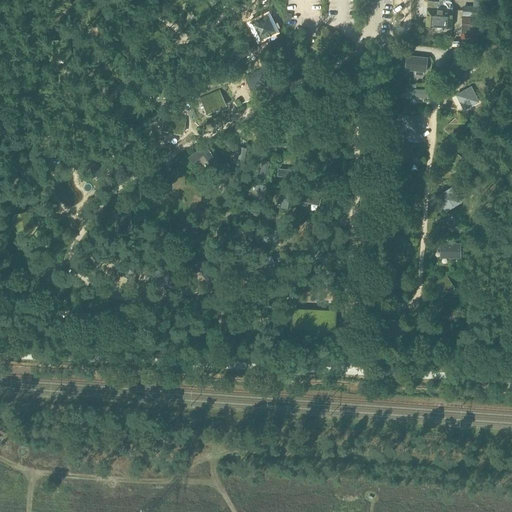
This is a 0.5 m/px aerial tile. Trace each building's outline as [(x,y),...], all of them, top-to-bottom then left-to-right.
[(69,0),(50,0),(52,7),(59,10),(66,8),(70,1),(69,0)] [(212,16),(204,0),(200,0),(191,5),(200,23),(212,16)] [(450,0),(439,0),(440,2),(428,1),(427,18),(425,18),(423,20),(423,22),(425,24),(426,25),(426,26),(435,26),(435,31),(443,31),(444,27),(452,27),(453,11),(450,10),(450,0)] [(94,7),(87,7),(81,12),(81,20),(86,25),(93,25),(99,21),(99,13),(94,7)] [(461,35),(461,38),(466,38),(478,39),(479,16),(463,15),(461,35)] [(279,32),(268,16),(251,26),(262,43),(279,32)] [(153,25),(142,34),(155,50),(166,40),(153,25)] [(340,35),(320,27),(312,48),(332,56),(340,35)] [(295,39),(291,43),(295,47),(299,44),(295,39)] [(230,43),(225,40),(218,41),(214,48),(215,55),(221,59),(228,58),(233,51),(232,46),(231,44),(230,43)] [(55,42),(51,47),(52,54),(57,58),(64,58),(69,52),(68,45),(63,41),(55,42)] [(280,65),(297,51),(291,45),(275,59),(280,65)] [(126,61),(112,46),(102,56),(115,71),(126,61)] [(473,64),(460,54),(450,68),(464,77),(473,64)] [(407,55),(405,70),(427,72),(428,57),(407,55)] [(156,77),(155,97),(170,97),(171,77),(156,77)] [(261,79),(241,79),(241,93),(261,93),(261,79)] [(38,99),(46,98),(50,92),(50,84),(44,80),(37,80),(32,86),(32,94),(38,99)] [(474,104),(479,102),(475,94),(471,87),(456,95),(462,106),(469,102),(471,106),(474,104)] [(410,89),(409,97),(428,98),(429,90),(410,89)] [(220,91),(201,99),(207,112),(225,103),(220,91)] [(116,106),(122,117),(137,109),(131,98),(116,106)] [(369,115),(374,122),(391,109),(386,103),(383,105),(381,103),(375,107),(377,109),(369,115)] [(310,113),(302,113),(304,135),(312,134),(311,124),(314,124),(314,117),(311,117),(310,113)] [(340,114),(332,114),(334,136),(342,135),(340,114)] [(166,115),(163,128),(183,132),(186,119),(166,115)] [(402,115),(401,132),(418,133),(419,117),(402,115)] [(455,118),(445,128),(455,139),(465,129),(455,118)] [(72,136),(84,138),(87,121),(75,119),(72,136)] [(277,119),(277,127),(299,126),(298,119),(291,119),(286,119),(277,119)] [(369,129),(368,136),(389,137),(389,130),(369,129)] [(138,141),(133,136),(119,153),(124,157),(128,152),(131,155),(135,150),(132,148),(138,141)] [(205,145),(188,157),(192,163),(204,155),(215,172),(215,171),(221,167),(211,153),(205,145)] [(411,146),(397,149),(399,163),(414,161),(411,146)] [(236,169),(243,171),(248,150),(241,148),(240,153),(236,152),(235,159),(238,160),(236,169)] [(452,150),(443,162),(455,171),(464,159),(452,150)] [(85,163),(96,180),(109,172),(106,168),(112,164),(104,151),(98,155),(97,154),(85,163)] [(367,151),(364,158),(382,168),(386,161),(367,151)] [(269,162),(262,161),(259,180),(267,181),(269,162)] [(324,164),(317,164),(317,179),(323,179),(323,181),(345,181),(344,172),(324,172),(324,164)] [(230,169),(235,176),(239,173),(236,169),(233,166),(230,169)] [(279,169),(278,176),(298,178),(299,171),(279,169)] [(386,186),(368,175),(364,181),(382,193),(386,186)] [(231,179),(224,180),(227,201),(234,201),(231,179)] [(257,205),(264,206),(267,186),(260,185),(259,191),(254,191),(252,198),(258,199),(257,205)] [(324,191),(302,186),(299,202),(303,203),(302,206),(309,208),(310,204),(320,207),(324,191)] [(279,200),(278,201),(280,201),(282,201),(282,202),(280,208),(282,208),(287,209),(292,190),(286,189),(285,188),(283,196),(280,195),(279,200)] [(452,188),(437,197),(446,211),(461,202),(452,188)] [(384,213),(368,200),(364,205),(372,212),(369,215),(373,218),(375,216),(379,219),(384,213)] [(410,207),(397,200),(390,213),(403,220),(410,207)] [(115,215),(109,216),(110,227),(117,226),(118,235),(133,233),(130,212),(115,214),(115,215)] [(32,220),(31,217),(25,213),(18,215),(14,222),(16,229),(17,230),(22,233),(29,231),(33,224),(32,220)] [(167,228),(159,227),(157,249),(165,250),(167,228)] [(198,249),(199,228),(191,227),(191,233),(188,233),(188,238),(190,238),(190,249),(198,249)] [(381,244),(367,229),(361,235),(365,239),(363,241),(368,246),(370,244),(376,249),(381,244)] [(397,234),(388,246),(400,255),(409,243),(397,234)] [(442,243),(442,258),(461,258),(461,243),(442,243)] [(273,257),(253,262),(255,269),(264,267),(265,269),(270,268),(269,265),(275,264),(273,257)] [(239,258),(221,265),(223,279),(228,278),(227,272),(228,272),(228,273),(232,272),(231,271),(238,268),(244,279),(250,275),(239,258)] [(202,260),(184,267),(187,281),(191,280),(190,275),(191,274),(191,275),(195,274),(194,273),(201,270),(207,281),(213,277),(202,260)] [(121,263),(111,274),(114,277),(118,272),(119,273),(118,274),(122,276),(122,275),(128,278),(125,290),(131,292),(137,273),(121,263)] [(148,267),(146,281),(150,282),(151,276),(152,276),(152,277),(156,277),(156,276),(163,276),(165,288),(172,287),(168,267),(148,267)] [(378,288),(369,269),(361,273),(366,283),(364,284),(367,290),(369,289),(370,292),(378,288)] [(404,270),(389,270),(388,285),(403,285),(404,270)] [(56,273),(38,281),(43,300),(57,300),(57,295),(51,296),(51,295),(52,294),(51,291),(50,291),(48,284),(59,279),(56,273)] [(437,274),(433,277),(436,282),(433,283),(441,296),(454,287),(446,275),(440,279),(437,274)] [(259,276),(255,282),(261,286),(265,280),(259,276)] [(336,311),(294,308),(293,336),(335,339),(336,311)] [(251,331),(272,329),(271,321),(262,322),(261,318),(254,319),(255,322),(250,323),(251,331)] [(400,320),(383,321),(384,337),(400,337),(400,320)] [(201,328),(201,321),(181,323),(182,330),(201,328)] [(238,332),(238,323),(218,324),(219,332),(238,332)] [(431,326),(426,340),(440,345),(445,331),(431,326)]
